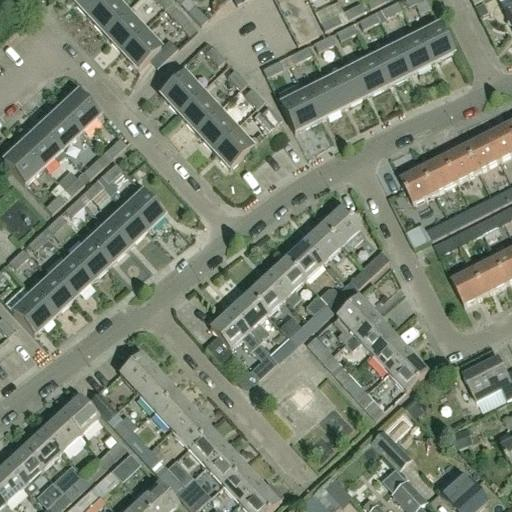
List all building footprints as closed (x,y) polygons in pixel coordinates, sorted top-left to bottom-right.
[(86,19),(106,0),(68,0),(86,19)] [(111,0),(106,0),(86,19),(104,38),(127,16),(111,0)] [(170,20),(177,14),(164,0),(152,0),(170,20)] [(173,0),(184,12),(191,6),(191,5),(196,0),(195,0),(173,0)] [(299,0),(291,0),(277,7),(282,18),(303,7),(299,0)] [(383,0),(374,0),(362,6),(366,15),(386,5),(383,0)] [(408,11),(424,3),(422,0),(408,0),(404,2),(408,11)] [(511,0),(468,0),(473,9),(491,0),(507,0),(511,9),(511,11),(504,16),(511,31),(511,0)] [(384,23),(401,14),(397,5),(380,14),(384,23)] [(208,24),(191,6),(184,12),(201,30),(208,24)] [(366,15),(362,6),(343,16),(347,24),(366,15)] [(303,7),(282,18),(287,28),(308,18),(303,7)] [(482,7),(474,11),(479,21),(487,17),(482,7)] [(177,14),(170,20),(189,41),(196,35),(177,14)] [(127,16),(104,38),(121,56),(144,35),(127,16)] [(362,34),(379,25),(375,17),(358,26),(362,34)] [(308,18),(287,28),(292,39),(313,28),(308,18)] [(340,27),(337,19),(320,27),(324,36),(340,27)] [(313,28),(292,39),(297,49),(318,39),(313,28)] [(340,45),(357,37),(352,28),(336,37),(340,45)] [(415,41),(429,70),(452,58),(438,30),(415,41)] [(161,53),(144,35),(121,56),(138,75),(151,64),(158,72),(177,54),(169,45),(161,53)] [(330,39),(313,48),(318,57),(323,55),(324,57),(330,54),(328,51),(334,48),(330,39)] [(415,41),(393,52),(408,81),(429,70),(415,41)] [(205,57),(217,71),(224,65),(212,51),(205,57)] [(311,59),(307,51),(291,59),(295,67),(311,59)] [(408,81),(393,52),(371,64),(385,92),(408,81)] [(371,64),(348,75),(363,104),(385,92),(371,64)] [(278,65),(262,74),(266,83),(283,74),(278,65)] [(227,81),(240,95),(246,89),(234,75),(227,81)] [(363,104),(348,75),(326,87),(340,115),(363,104)] [(179,117),(201,97),(184,78),(162,98),(179,117)] [(326,87),(304,98),(318,126),(340,115),(326,87)] [(244,99),(257,113),(264,106),(251,93),(244,99)] [(218,115),(201,97),(179,117),(196,135),(218,115)] [(62,115),(82,137),(101,120),(80,98),(62,115)] [(318,126),(304,98),(280,110),(295,138),(318,126)] [(268,111),(254,127),(267,139),(282,124),(268,111)] [(62,115),(44,132),(64,154),(82,137),(62,115)] [(218,115),(196,135),(213,154),(235,133),(218,115)] [(511,137),(508,130),(487,141),(500,166),(511,159),(511,137)] [(44,132),(25,149),(46,171),(55,162),(58,166),(66,159),(62,156),(64,154),(44,132)] [(235,133),(213,154),(231,173),(253,152),(235,133)] [(500,166),(487,141),(465,152),(478,177),(500,166)] [(129,149),(122,142),(109,154),(115,161),(129,149)] [(46,171),(25,149),(6,166),(27,188),(46,171)] [(465,152),(444,163),(456,188),(478,177),(465,152)] [(105,170),(99,163),(85,176),(92,183),(105,170)] [(456,188),(444,163),(423,174),(435,199),(456,188)] [(123,174),(117,167),(103,180),(110,187),(123,174)] [(435,199),(423,174),(401,185),(413,210),(435,199)] [(87,187),(80,181),(67,193),(73,200),(87,187)] [(104,192),(98,185),(84,198),(91,205),(104,192)] [(511,204),(511,191),(491,202),(496,212),(511,204)] [(144,197),(124,215),(146,238),(166,220),(144,197)] [(68,205),(61,198),(48,211),(54,217),(68,205)] [(86,209),(79,202),(66,215),(72,222),(86,209)] [(491,202),(469,213),(475,223),(496,212),(491,202)] [(511,223),(511,210),(499,217),(504,228),(511,223)] [(341,212),(322,229),(348,257),(364,241),(359,236),(361,234),(341,212)] [(15,213),(3,223),(15,237),(26,227),(15,213)] [(469,213),(448,223),(453,234),(475,223),(469,213)] [(124,215),(106,232),(128,255),(146,238),(124,215)] [(504,228),(499,217),(477,228),(482,238),(504,228)] [(67,226),(61,219),(47,232),(54,239),(67,226)] [(453,234),(448,223),(426,234),(431,245),(453,234)] [(482,238),(477,228),(456,239),(461,249),(482,238)] [(322,229),(304,246),(324,268),(341,253),(346,258),(348,257),(322,229)] [(106,232),(87,249),(109,273),(128,255),(106,232)] [(49,244),(42,237),(29,249),(35,256),(49,244)] [(461,249),(456,239),(434,250),(439,260),(461,249)] [(304,246),(286,263),(306,285),(324,268),(304,246)] [(109,273),(87,249),(69,267),(91,290),(109,273)] [(22,254),(8,266),(14,273),(28,261),(22,254)] [(511,287),(511,255),(495,264),(508,290),(511,287)] [(363,272),(371,281),(388,265),(379,257),(363,272)] [(306,285),(286,263),(267,280),(294,309),(300,303),(294,296),(306,285)] [(508,290),(495,264),(474,275),(487,300),(508,290)] [(91,290),(69,267),(51,284),(72,307),(91,290)] [(350,286),(345,290),(353,299),(371,281),(363,272),(349,285),(350,286)] [(487,300),(474,275),(452,286),(465,311),(487,300)] [(267,280),(249,297),(269,319),(285,304),(292,311),(294,309),(267,280)] [(72,307),(51,284),(33,301),(54,324),(72,307)] [(353,299),(345,290),(326,307),(334,316),(353,299)] [(249,297),(230,314),(260,347),(268,340),(258,329),(269,319),(249,297)] [(334,316),(326,307),(325,309),(317,300),(301,315),(308,323),(308,324),(316,333),(334,316)] [(54,324),(33,301),(14,318),(36,341),(54,324)] [(347,347),(376,321),(359,302),(337,322),(338,323),(333,328),(342,338),(337,342),(344,349),(347,347)] [(260,347),(230,314),(210,333),(217,341),(204,352),(230,380),(234,377),(225,368),(231,363),(231,355),(241,345),(251,356),(260,347)] [(14,335),(1,321),(0,322),(0,333),(7,341),(14,335)] [(393,339),(376,321),(347,347),(354,354),(361,348),(371,359),(393,339)] [(308,324),(289,341),(298,350),(316,333),(308,324)] [(410,358),(393,339),(371,359),(388,377),(410,358)] [(289,341),(270,358),(279,368),(298,350),(289,341)] [(324,369),(333,361),(315,341),(306,349),(324,369)] [(260,366),(250,376),(259,385),(276,368),(277,369),(279,368),(270,358),(269,359),(260,350),(252,356),(260,366)] [(427,377),(410,358),(388,377),(406,396),(427,377)] [(137,398),(158,379),(140,359),(119,379),(137,398)] [(349,379),(333,361),(324,369),(340,387),(349,379)] [(500,365),(465,382),(478,408),(503,396),(508,405),(511,402),(511,377),(507,380),(500,365)] [(176,397),(158,379),(137,398),(154,417),(176,397)] [(366,397),(349,379),(340,387),(357,406),(366,397)] [(193,416),(176,397),(154,417),(171,435),(193,416)] [(384,417),(366,397),(357,406),(375,425),(384,417)] [(90,406),(107,425),(116,417),(99,398),(90,406)] [(78,402),(60,419),(80,440),(98,424),(78,402)] [(193,416),(171,435),(188,454),(210,434),(193,416)] [(60,419),(41,436),(61,458),(68,451),(73,456),(74,456),(85,447),(60,419)] [(124,445),(133,437),(121,424),(113,432),(124,445)] [(210,434),(188,454),(206,472),(227,453),(210,434)] [(411,464),(383,434),(370,446),(398,476),(411,464)] [(462,435),(450,440),(454,453),(467,449),(462,435)] [(61,458),(41,436),(34,443),(27,441),(19,449),(43,475),(61,458)] [(133,437),(124,445),(141,463),(150,455),(133,437)] [(118,446),(101,463),(108,471),(126,455),(118,446)] [(511,447),(503,453),(511,469),(511,447)] [(43,475),(19,449),(9,457),(11,464),(3,472),(23,493),(29,500),(37,492),(31,486),(43,475)] [(150,455),(141,463),(158,482),(167,473),(159,464),(163,460),(155,451),(150,455)] [(227,453),(206,472),(223,491),(244,471),(227,453)] [(101,463),(82,480),(89,488),(108,471),(101,463)] [(119,468),(111,474),(119,483),(127,476),(119,468)] [(261,490),(244,471),(223,491),(240,510),(261,490)] [(3,472),(0,474),(0,505),(4,510),(23,493),(3,472)] [(177,484),(167,473),(158,482),(175,500),(185,492),(177,484)] [(119,483),(111,474),(92,492),(104,504),(110,499),(106,495),(119,483)] [(462,478),(439,497),(452,511),(481,511),(487,507),(462,478)] [(82,480),(63,497),(71,505),(89,488),(82,480)] [(338,511),(340,510),(341,511),(350,502),(330,482),(300,511),(338,511)] [(420,511),(426,506),(405,484),(389,499),(397,507),(401,511),(420,511)] [(140,506),(145,511),(177,511),(179,511),(159,489),(140,506)] [(240,510),(242,511),(274,511),(279,508),(277,507),(281,502),(272,492),(268,497),(261,490),(240,510)] [(185,492),(175,500),(186,511),(198,511),(201,510),(185,492)] [(63,511),(71,505),(63,497),(46,511),(63,511)] [(86,498),(74,509),(77,511),(88,511),(94,507),(86,498)]
